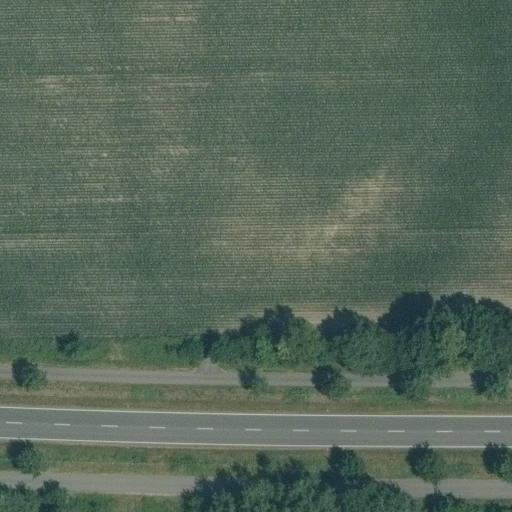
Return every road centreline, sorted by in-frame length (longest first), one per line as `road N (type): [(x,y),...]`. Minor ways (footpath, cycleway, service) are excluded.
road 1 (unclassified): [(0,369),(511,379)]
road 2 (primary): [(511,434),(0,427)]
road 3 (unclassified): [(511,490),(0,484)]
